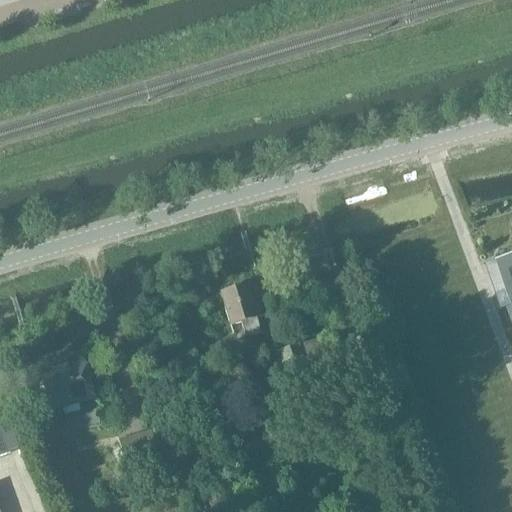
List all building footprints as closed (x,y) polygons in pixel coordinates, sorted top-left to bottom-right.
[(230,327),(242,324),(246,340),(261,335),(256,319),(260,318),(256,306),(253,307),(247,287),(221,295),(230,327)] [(323,338),(277,352),(287,387),(333,373),(323,338)] [(36,374),(48,413),(93,400),(82,361),(36,374)] [(0,457),(10,454),(9,452),(18,449),(7,416),(0,417),(0,457)] [(121,443),(128,468),(159,459),(152,434),(121,443)]
